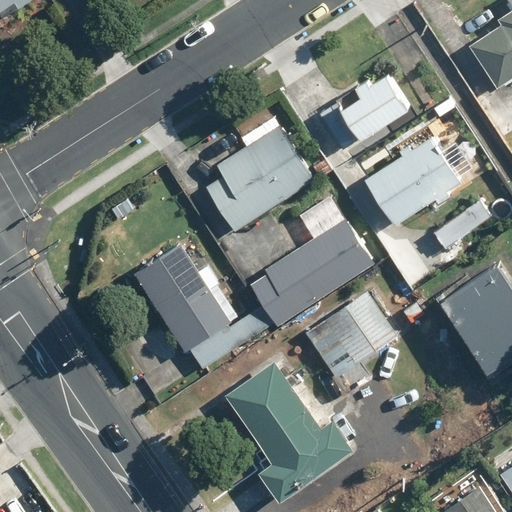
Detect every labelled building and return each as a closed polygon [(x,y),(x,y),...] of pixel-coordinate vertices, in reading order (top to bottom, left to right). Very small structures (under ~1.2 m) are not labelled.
[(0,0),(0,9),(15,0),(20,7),(31,0),(0,0)] [(501,85),(511,78),(511,6),(503,12),(508,19),(474,40),(501,85)] [(417,100),(393,63),(325,106),(359,159),(402,132),(391,116),(417,100)] [(511,141),(511,87),(486,103),(511,142),(511,141)] [(316,173),(281,120),(221,161),(227,170),(211,180),(241,223),(316,173)] [(466,176),(438,132),(370,174),(398,219),(466,176)] [(495,212),(482,196),(440,229),(453,245),(495,212)] [(349,215),(251,278),(280,322),(377,258),(349,215)] [(237,315),(185,237),(141,265),(194,344),(237,315)] [(497,364),(511,354),(511,263),(507,255),(449,293),(497,364)] [(337,372),(401,332),(372,286),(308,327),(337,372)] [(326,418),(280,355),(234,389),(283,456),(266,468),(288,498),(362,444),(337,410),(326,418)] [(506,511),(481,479),(447,504),(453,511),(506,511)] [(385,511),(380,502),(364,511),(385,511)]
